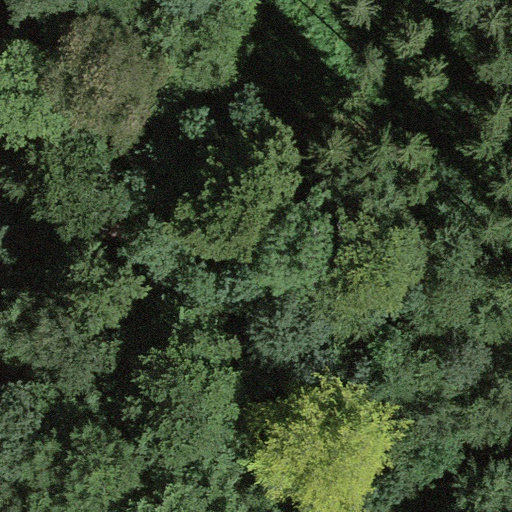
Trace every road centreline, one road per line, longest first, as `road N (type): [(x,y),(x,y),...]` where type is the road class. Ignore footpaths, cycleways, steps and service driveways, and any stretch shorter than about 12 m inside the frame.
road 1 (track): [(105,0),(99,279),(35,511)]
road 2 (track): [(354,511),(511,396)]
